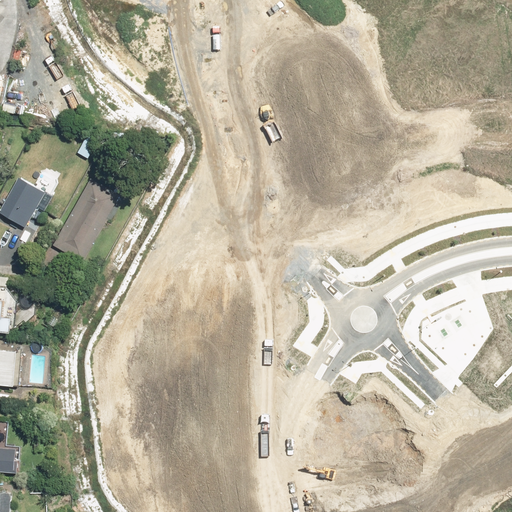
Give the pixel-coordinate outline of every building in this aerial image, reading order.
[(50,195),(21,178),(0,213),(0,216),(28,233),(50,195)] [(95,186),(54,245),(84,266),(119,204),(95,186)] [(0,336),(12,340),(4,290),(0,289),(0,336)] [(0,388),(15,389),(17,352),(0,350),(0,388)] [(0,472),(20,474),(21,446),(0,444),(0,472)] [(0,511),(11,511),(12,494),(0,493),(0,511)]
